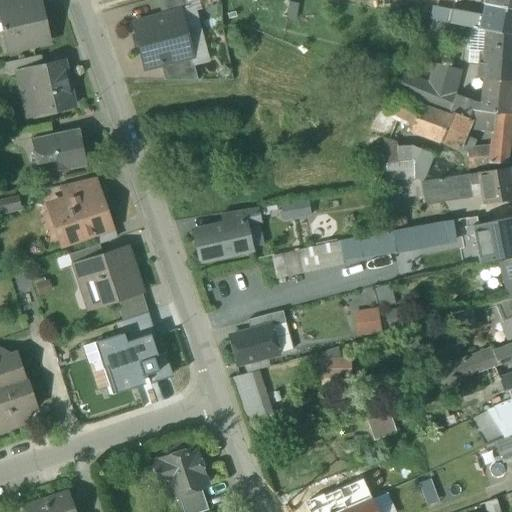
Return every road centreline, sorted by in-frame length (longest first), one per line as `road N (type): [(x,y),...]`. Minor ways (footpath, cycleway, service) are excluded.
road 1 (residential): [(78,0),(219,402)]
road 2 (residential): [(76,449),(219,402)]
road 3 (residential): [(32,319),(76,449)]
